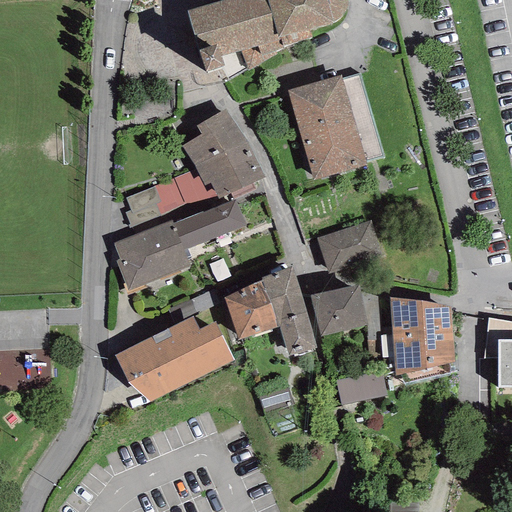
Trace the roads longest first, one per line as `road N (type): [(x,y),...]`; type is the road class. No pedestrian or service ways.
road 1 (residential): [(112,0),(89,399),(29,511)]
road 2 (residential): [(331,511),(345,458),(274,188),(230,103),(194,100)]
road 3 (residential): [(402,0),(473,285),(471,307)]
